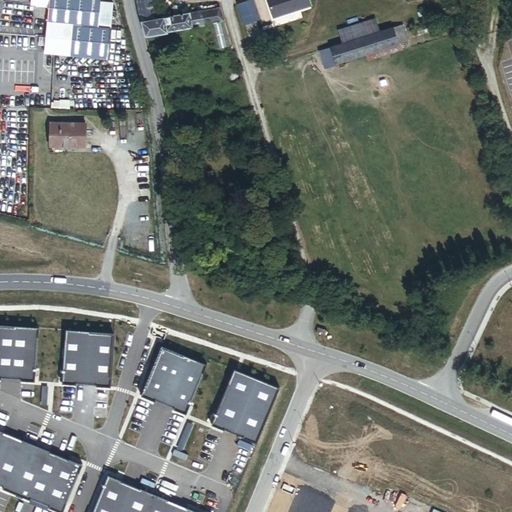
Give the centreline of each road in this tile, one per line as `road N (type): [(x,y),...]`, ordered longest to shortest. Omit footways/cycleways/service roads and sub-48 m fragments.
road 1 (residential): [(128,0),(157,112),(179,308)]
road 2 (unclassified): [(0,283),(102,288),(179,308)]
road 3 (unclassified): [(317,353),(255,511)]
road 4 (unclassified): [(464,0),(511,144)]
road 5 (unclassified): [(437,397),(493,286),(511,274)]
road 6 (unclassified): [(179,308),(317,353)]
road 7 (unclassified): [(317,353),(437,397)]
